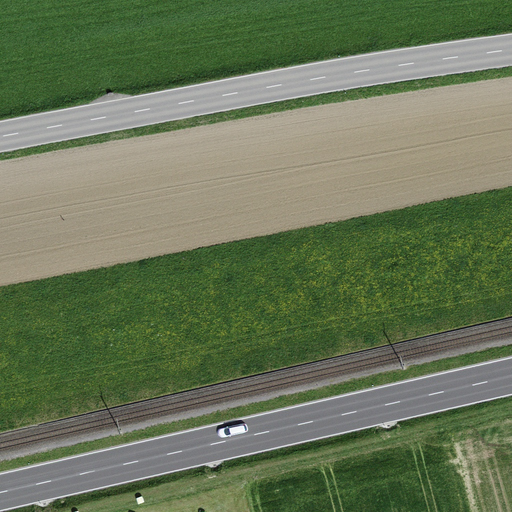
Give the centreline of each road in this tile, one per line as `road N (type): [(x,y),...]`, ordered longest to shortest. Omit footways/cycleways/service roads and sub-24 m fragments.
road 1 (primary): [(0,494),(511,379)]
road 2 (tertiary): [(511,50),(0,138)]
road 3 (track): [(511,422),(121,511)]
